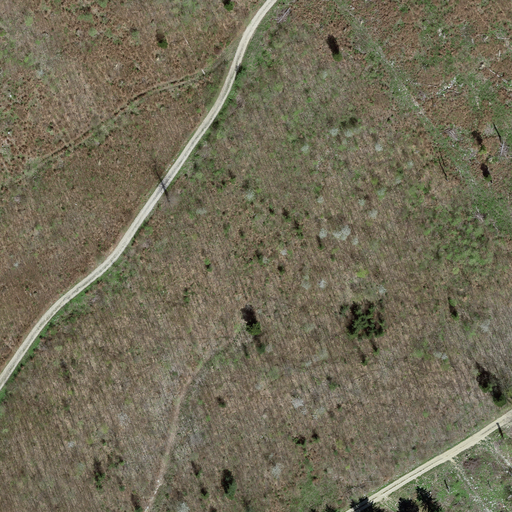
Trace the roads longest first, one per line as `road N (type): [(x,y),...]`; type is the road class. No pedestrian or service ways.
road 1 (track): [(0,382),(48,316),(129,233),(215,106),(241,44),(272,0)]
road 2 (track): [(511,415),(349,511)]
